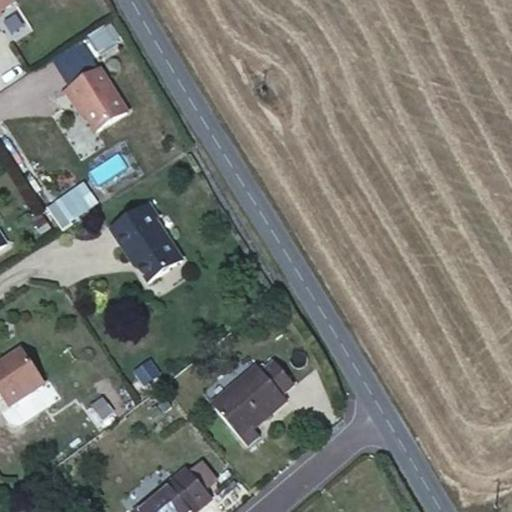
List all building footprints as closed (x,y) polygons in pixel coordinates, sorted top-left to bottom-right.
[(0,0),(0,16),(18,5),(14,0),(0,0)] [(132,112),(105,70),(70,93),(79,106),(82,103),(101,132),(132,112)] [(46,205),(58,227),(98,205),(86,183),(46,205)] [(152,208),(117,232),(135,260),(137,259),(154,285),(188,262),(152,208)] [(0,255),(13,247),(0,228),(0,255)] [(31,359),(0,377),(0,389),(18,417),(53,395),(31,359)] [(258,374),(211,412),(247,456),(262,443),(252,431),(272,415),(276,421),(289,411),(283,404),(295,394),(276,370),(263,380),(258,374)] [(142,511),(198,511),(209,504),(186,476),(142,511)]
